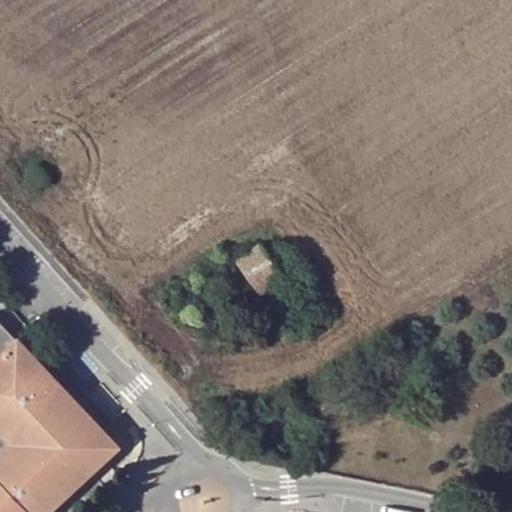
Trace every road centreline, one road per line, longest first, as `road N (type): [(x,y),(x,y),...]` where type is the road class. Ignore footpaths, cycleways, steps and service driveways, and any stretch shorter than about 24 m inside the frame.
road 1 (unclassified): [(204,466),(0,236)]
road 2 (secondary): [(412,511),(222,485)]
